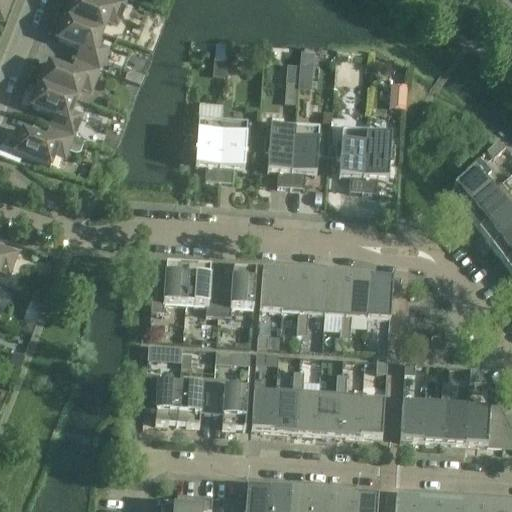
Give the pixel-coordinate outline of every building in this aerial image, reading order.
[(0,0),(0,24),(3,25),(12,1),(10,0),(0,0)] [(66,22),(102,36),(107,24),(117,28),(125,7),(107,0),(99,0),(96,8),(75,0),(74,3),(69,1),(62,18),(67,20),(66,22)] [(79,53),(74,64),(99,74),(107,52),(97,48),(102,36),(66,22),(65,25),(61,23),(54,40),(59,42),(58,45),(79,53)] [(41,87),(40,90),(76,104),(81,91),(91,95),(99,74),(74,64),(70,75),(49,67),(48,70),(43,69),(36,86),(41,87)] [(53,120),(48,131),(73,141),(81,119),(71,115),(76,104),(40,90),(39,92),(35,90),(28,107),(33,109),(31,112),(53,120)] [(218,188),(222,125),(198,123),(197,137),(192,137),(191,153),(196,153),(195,172),(205,173),(204,187),(218,188)] [(247,126),(222,125),(218,188),(232,189),(233,175),(244,176),(245,157),(250,157),(251,141),(246,141),(247,126)] [(290,193),(294,129),(270,128),(269,142),(264,142),(263,158),(268,158),(266,177),(277,178),(276,192),(290,193)] [(319,131),(294,129),(290,193),(304,194),(305,180),(316,181),(317,162),(322,162),(323,146),(318,146),(319,131)] [(64,162),(73,141),(48,131),(44,143),(23,134),(22,137),(17,136),(10,153),(15,155),(14,157),(50,171),(54,159),(64,162)] [(362,198),(366,134),(342,133),(341,147),(336,147),(335,163),(340,163),(338,182),(349,183),(348,197),(362,198)] [(391,136),(366,134),(362,198),(376,199),(377,185),(388,186),(389,167),(394,167),(395,151),(390,150),(391,136)] [(493,163),(505,153),(496,146),(486,155),(493,163)] [(457,195),(449,202),(464,219),(490,196),(480,184),(490,176),(478,163),(462,177),(466,182),(454,192),(457,195)] [(511,203),(500,188),(490,196),(464,219),(477,235),(511,207),(511,203)] [(491,252),(511,235),(511,207),(477,235),(491,252)] [(511,235),(491,252),(504,270),(511,263),(511,235)] [(0,274),(9,278),(17,257),(0,249),(0,274)] [(164,309),(184,311),(187,271),(165,269),(164,284),(152,283),(150,318),(163,319),(164,309)] [(187,271),(184,311),(206,312),(205,322),(217,323),(220,287),(209,287),(210,272),(187,271)] [(231,288),(220,287),(217,323),(230,323),(231,314),(253,315),(255,276),(232,274),(231,288)] [(259,316),(281,317),(283,277),(261,276),(259,316)] [(281,317),(297,318),(302,319),(305,279),(283,277),(281,317)] [(324,320),(326,280),(305,279),(302,319),(297,318),(297,329),(307,330),(308,319),(324,320)] [(346,322),(348,282),(326,280),(324,320),(340,321),(346,322)] [(340,332),(350,333),(351,322),(367,323),(370,283),(348,282),(346,322),(340,321),(340,332)] [(370,283),(367,323),(389,325),(392,285),(370,283)] [(306,341),(307,330),(297,329),(296,340),(306,341)] [(349,344),(350,333),(340,332),(339,343),(349,344)] [(257,342),(256,353),(266,354),(267,343),(257,342)] [(388,351),(377,350),(377,361),(387,362),(388,351)] [(256,359),(255,371),(265,372),(266,360),(256,359)] [(386,368),(376,367),(375,379),(386,379),(386,368)] [(415,370),(404,369),(404,380),(414,381),(415,370)] [(478,374),(470,374),(469,387),(486,388),(478,374)] [(293,388),(303,389),(304,378),(293,377),(293,388)] [(146,379),(143,414),(155,415),(154,429),(176,431),(179,391),(158,390),(159,380),(146,379)] [(336,391),(346,392),(347,381),(336,380),(336,391)] [(179,391),(176,431),(199,432),(200,418),(211,419),(213,384),(201,383),(200,392),(179,391)] [(226,385),(213,384),(211,419),(222,419),(221,434),(244,435),(247,396),(226,394),(226,385)] [(442,387),(441,398),(451,399),(452,388),(442,387)] [(297,399),(302,399),(303,389),(293,388),(292,399),(275,398),(272,437),(294,439),(297,399)] [(345,402),(346,392),(336,391),(335,402),(318,401),(315,440),(337,442),(340,402),(345,402)] [(250,436),(272,437),(275,398),(253,396),(250,436)] [(451,399),(441,398),(440,409),(424,408),(421,448),(443,449),(446,409),(451,410),(451,399)] [(297,399),(294,439),(315,440),(318,401),(302,399),(297,399)] [(358,443),(361,403),(345,402),(340,402),(337,442),(358,443)] [(361,403),(358,443),(381,445),(384,405),(361,403)] [(399,446),(421,448),(424,408),(402,406),(399,446)] [(464,450),(467,411),(451,410),(446,409),(443,449),(464,450)] [(467,411),(464,450),(511,453),(511,435),(500,413),(467,411)] [(245,511),(267,511),(268,494),(247,493),(245,511)] [(289,511),(290,496),(268,494),(267,511),(289,511)] [(310,511),(312,497),(290,496),(289,511),(310,511)] [(332,511),(333,499),(312,497),(310,511),(332,511)] [(353,511),(355,500),(333,499),(332,511),(353,511)] [(161,511),(211,511),(212,503),(177,500),(175,511),(170,511),(162,511),(161,511)] [(355,500),(353,511),(376,511),(377,502),(355,500)] [(416,511),(417,505),(395,503),(394,511),(416,511)]
